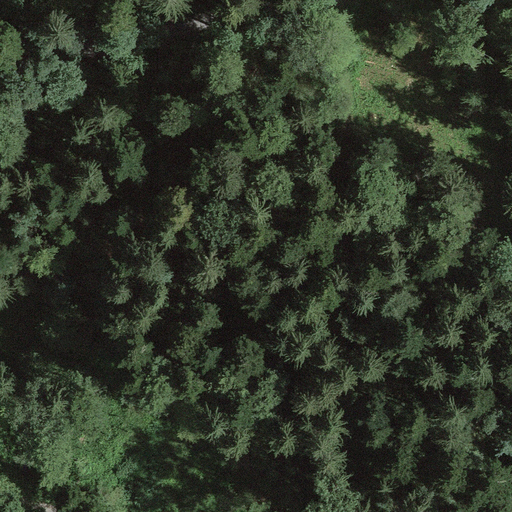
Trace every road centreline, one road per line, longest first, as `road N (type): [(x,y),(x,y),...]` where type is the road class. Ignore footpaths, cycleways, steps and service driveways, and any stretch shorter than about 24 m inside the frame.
road 1 (track): [(304,0),(0,73)]
road 2 (track): [(488,0),(497,137)]
